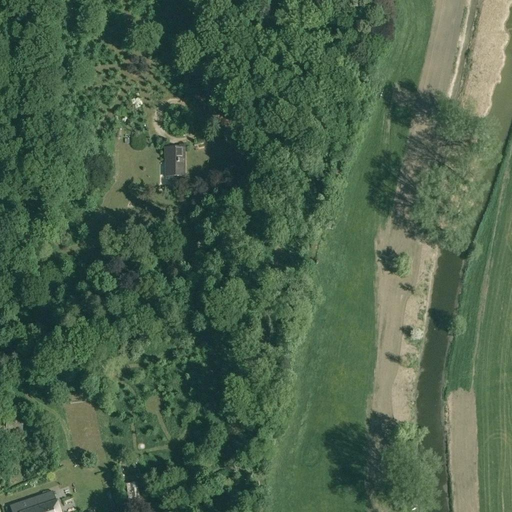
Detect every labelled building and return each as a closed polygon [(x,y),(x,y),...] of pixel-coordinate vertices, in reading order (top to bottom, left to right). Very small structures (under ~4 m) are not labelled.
[(210,118),(219,118),(219,103),(210,103),(210,118)] [(165,155),(165,178),(183,178),(183,155),(183,150),(176,150),(176,152),(167,152),(167,155),(165,155)] [(7,414),(5,430),(22,432),(24,415),(7,414)] [(38,423),(32,420),(28,429),(33,432),(38,423)] [(0,450),(7,451),(9,432),(0,430),(0,450)] [(126,485),(128,506),(140,505),(138,483),(126,485)] [(40,497),(33,499),(9,507),(10,511),(58,511),(52,492),(40,497)]
